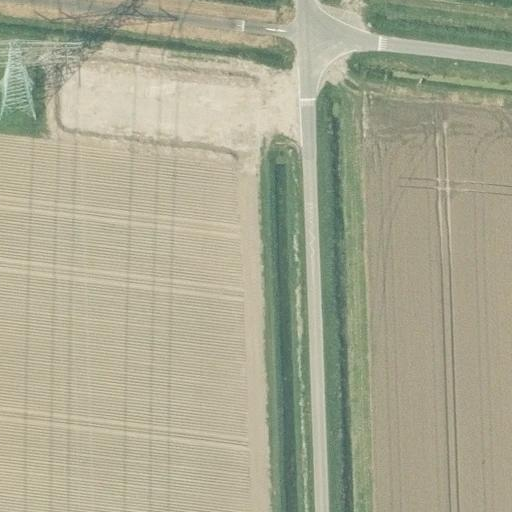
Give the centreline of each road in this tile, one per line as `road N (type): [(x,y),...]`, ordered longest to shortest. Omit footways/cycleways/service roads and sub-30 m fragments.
road 1 (unclassified): [(321,511),(304,34)]
road 2 (unclassified): [(511,59),(304,34)]
